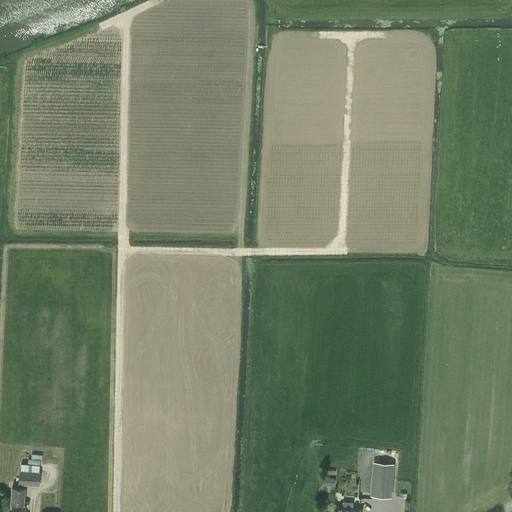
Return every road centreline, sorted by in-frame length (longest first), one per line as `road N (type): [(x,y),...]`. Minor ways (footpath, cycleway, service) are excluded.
road 1 (track): [(129,12),(115,511)]
road 2 (track): [(121,250),(337,247),(351,35)]
